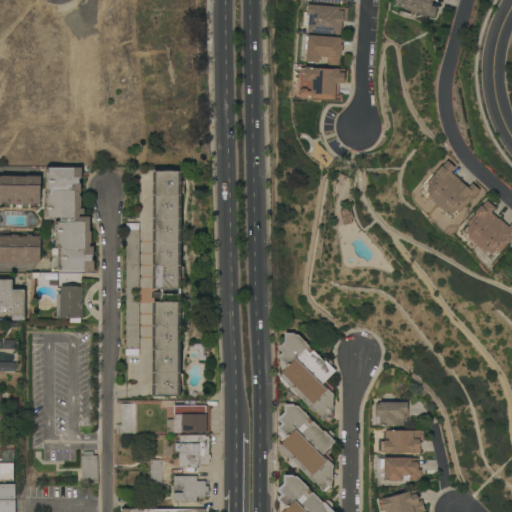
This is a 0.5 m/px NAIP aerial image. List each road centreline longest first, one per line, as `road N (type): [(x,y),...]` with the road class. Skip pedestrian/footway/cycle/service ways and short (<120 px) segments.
road 1 (secondary): [(258,511),(252,0)]
road 2 (secondary): [(226,0),(236,430)]
road 3 (residential): [(108,511),(106,196)]
road 4 (residential): [(467,0),(448,74),(448,117),(466,157),(511,199)]
road 5 (residential): [(350,511),(359,352)]
road 6 (residential): [(511,5),(493,70),(498,112),(511,140)]
road 7 (residential): [(370,0),(359,130)]
